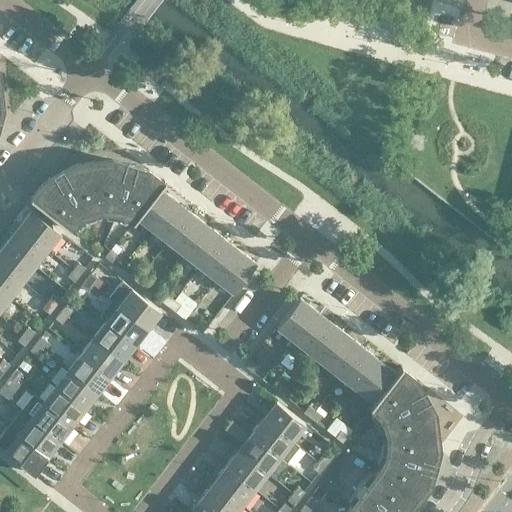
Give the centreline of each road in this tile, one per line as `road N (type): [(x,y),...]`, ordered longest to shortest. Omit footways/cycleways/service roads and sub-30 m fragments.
road 1 (residential): [(308,240),(94,68)]
road 2 (residential): [(511,403),(308,240)]
road 3 (residential): [(207,363),(179,343),(67,489),(96,511)]
road 4 (residential): [(207,363),(308,240)]
road 5 (residential): [(143,511),(239,387)]
road 6 (residential): [(0,187),(94,68)]
